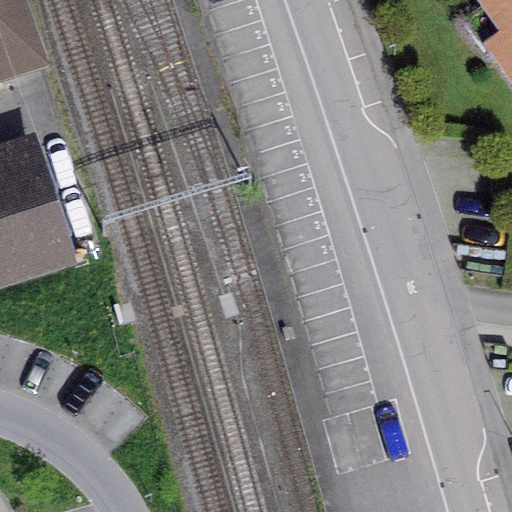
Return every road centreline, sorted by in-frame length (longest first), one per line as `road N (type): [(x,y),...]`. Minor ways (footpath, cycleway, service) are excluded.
road 1 (residential): [(309,0),(484,511)]
road 2 (residential): [(0,421),(27,428),(90,467),(128,511)]
